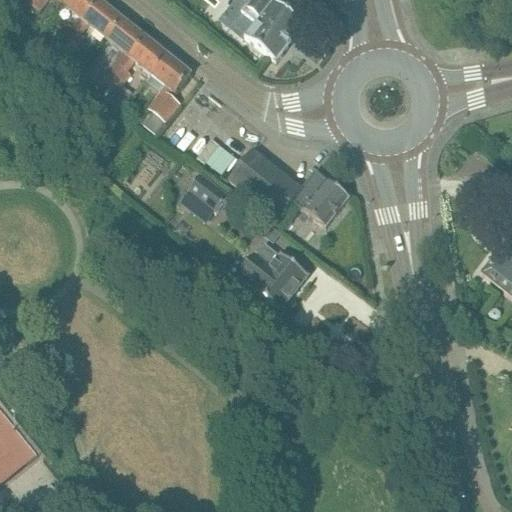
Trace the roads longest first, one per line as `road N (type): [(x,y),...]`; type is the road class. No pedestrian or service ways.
road 1 (tertiary): [(454,511),(410,252)]
road 2 (residential): [(263,105),(126,0)]
